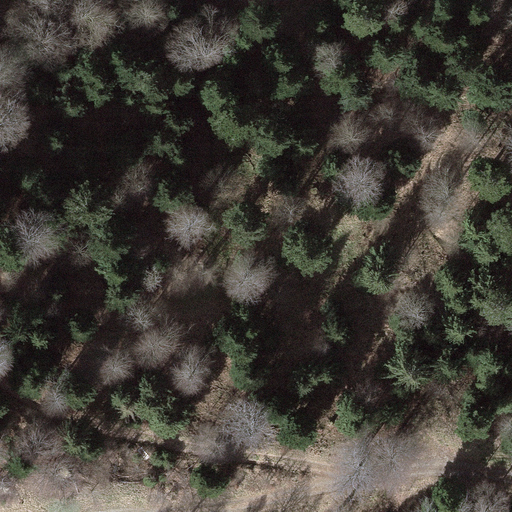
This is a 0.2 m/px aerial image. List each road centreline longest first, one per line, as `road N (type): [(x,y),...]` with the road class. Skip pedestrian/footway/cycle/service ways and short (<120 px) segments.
road 1 (track): [(437,467),(331,465),(177,443),(69,412),(0,374)]
road 2 (track): [(511,477),(437,467),(183,511)]
